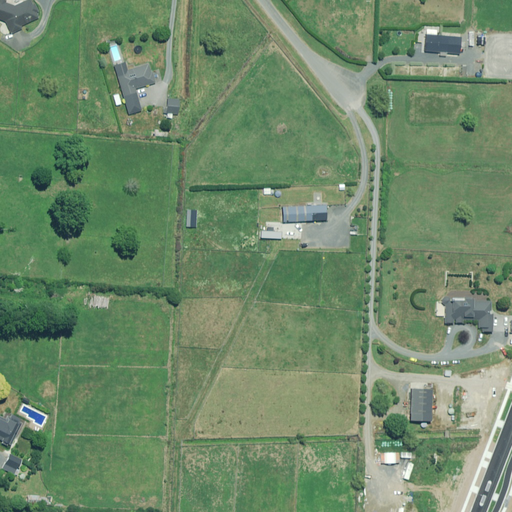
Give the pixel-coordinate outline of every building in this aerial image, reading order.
[(0,0),(0,21),(5,23),(4,28),(9,36),(23,29),(22,27),(35,20),(39,17),(38,12),(32,0),(27,0),(15,6),(6,2),(7,1),(5,0),(0,0)] [(160,69),(153,72),(150,63),(128,69),(126,62),(115,65),(129,114),(142,111),(136,89),(156,83),(164,81),(160,69)] [(179,99),(168,98),(167,113),(178,114),(179,99)] [(327,220),(327,206),(283,207),(284,222),(327,220)] [(462,324),(462,320),(479,320),(479,332),(492,332),(492,318),(493,300),(474,300),(474,297),(465,297),(464,299),(455,299),(445,299),(444,323),(462,324)] [(431,422),(433,390),(412,389),(410,421),(431,422)] [(0,439),(11,445),(22,423),(17,421),(16,424),(7,419),(5,422),(0,419),(0,439)] [(22,459),(10,454),(4,469),(15,474),(22,459)] [(48,497),(29,495),(28,503),(47,505),(48,497)]
